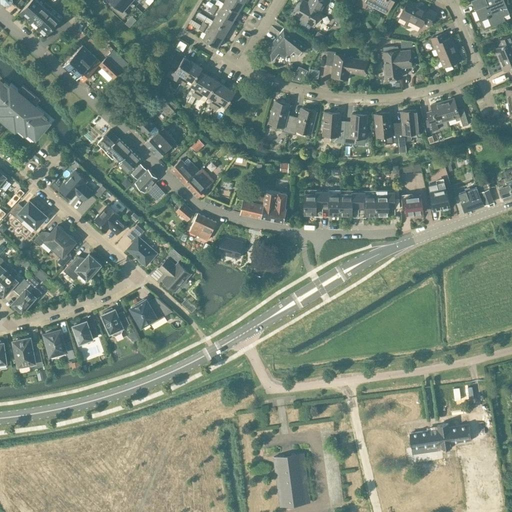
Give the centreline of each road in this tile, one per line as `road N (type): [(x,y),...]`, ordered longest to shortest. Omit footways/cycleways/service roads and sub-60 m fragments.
road 1 (residential): [(300,233),(245,224),(179,192),(0,19)]
road 2 (residential): [(237,64),(338,97),(398,97),(449,84),(477,72),(445,0)]
road 3 (residential): [(11,326),(140,275),(0,155)]
road 4 (residential): [(511,350),(415,372),(272,389),(239,335)]
road 5 (secondary): [(239,335),(364,260),(511,205)]
road 6 (secondary): [(239,335),(140,384),(0,418)]
